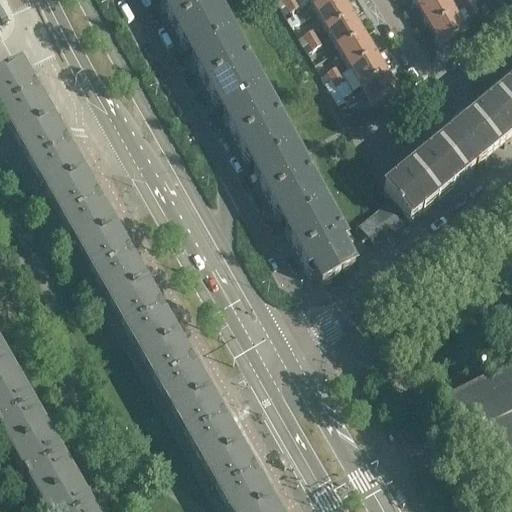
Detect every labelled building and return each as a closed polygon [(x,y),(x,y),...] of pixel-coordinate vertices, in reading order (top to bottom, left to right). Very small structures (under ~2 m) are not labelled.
[(166,17),(174,32),(215,9),(210,0),(162,0),(170,15),(166,17)] [(282,0),(281,1),(285,8),(294,3),(292,0),(282,0)] [(304,0),(315,16),(340,1),(339,0),(304,0)] [(409,0),(418,14),(440,0),(409,0)] [(440,0),(418,14),(429,33),(455,18),(444,0),(440,0)] [(467,0),(459,5),(463,12),(481,1),(480,0),(467,0)] [(315,16),(326,35),(352,20),(340,1),(315,16)] [(481,1),(463,12),(468,20),(477,15),(478,15),(487,10),(481,1)] [(294,3),(285,8),(285,9),(279,12),(283,18),(289,15),(290,16),(299,10),(294,3)] [(197,74),(205,89),(247,66),(215,9),(174,32),(182,48),(187,45),(201,72),(197,74)] [(455,18),(429,33),(441,53),(467,37),(455,18)] [(326,35),(338,55),(363,39),(352,20),(326,35)] [(303,39),(308,46),(317,41),(313,33),(303,39)] [(338,55),(349,74),(375,58),(363,39),(338,55)] [(317,41),(308,46),(312,54),(322,48),(317,41)] [(349,74),(361,93),(386,78),(375,58),(349,74)] [(228,131),(236,146),(278,124),(247,66),(205,89),(213,105),(218,102),(232,128),(228,131)] [(0,81),(0,117),(16,145),(51,125),(19,71),(0,81)] [(321,81),(325,88),(341,79),(336,71),(327,76),(327,77),(321,81)] [(386,78),(361,93),(372,112),(398,97),(386,78)] [(341,79),(325,88),(329,95),(345,86),(341,79)] [(484,110),(482,112),(483,113),(508,144),(509,145),(511,143),(511,141),(511,89),(485,112),(484,110)] [(342,103),(347,111),(356,105),(352,97),(342,103)] [(458,131),(452,136),(453,138),(478,169),(479,170),(486,165),(509,145),(508,144),(483,113),(482,112),(458,131)] [(259,188),(267,204),(309,181),(278,124),(236,146),(244,162),(249,159),(263,185),(259,188)] [(16,145),(47,200),(82,180),(51,125),(16,145)] [(453,138),(452,136),(450,138),(451,139),(415,169),(412,165),(404,171),(407,175),(383,195),(409,226),(475,172),(476,173),(479,170),(478,169),(453,138)] [(47,200),(79,254),(113,235),(82,180),(47,200)] [(290,245),(299,261),(341,238),(309,181),(267,204),(276,219),(280,216),(294,242),(290,245)] [(392,205),(381,214),(396,233),(407,224),(392,205)] [(381,214),(371,222),(386,241),(396,233),(381,214)] [(386,241),(371,222),(360,231),(367,240),(375,250),(386,241)] [(79,254),(110,309),(144,289),(113,235),(79,254)] [(341,238),(299,261),(307,276),(311,273),(320,290),(353,272),(346,258),(350,256),(344,246),(345,246),(341,238)] [(110,309),(141,364),(176,344),(144,289),(110,309)] [(141,364),(172,418),(207,399),(176,344),(141,364)] [(0,395),(17,386),(0,356),(0,395)] [(511,511),(511,372),(439,409),(455,442),(487,433),(504,468),(493,473),(493,474),(495,473),(503,488),(501,490),(511,484),(511,511)] [(0,395),(0,437),(11,457),(46,437),(17,386),(0,395)] [(172,418),(204,473),(238,453),(207,399),(172,418)] [(11,457),(40,508),(75,488),(46,437),(11,457)] [(204,473),(225,511),(262,511),(269,508),(238,453),(204,473)] [(40,508),(42,511),(88,511),(75,488),(40,508)]
